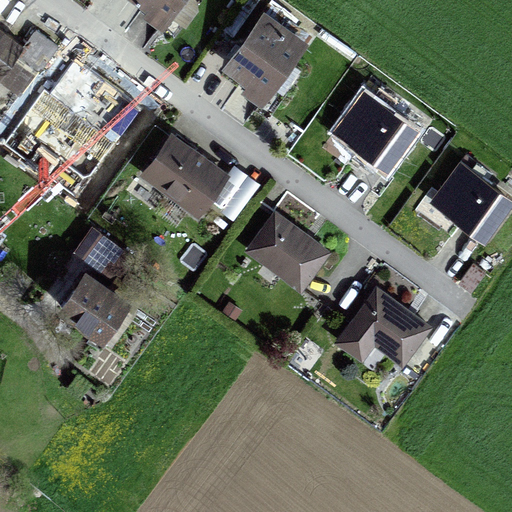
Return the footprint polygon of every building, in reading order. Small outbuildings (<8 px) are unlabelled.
[(143,0),(167,17),(178,0),(143,0)] [(264,15),(229,63),(267,90),(301,42),(264,15)] [(0,22),(0,78),(0,79),(17,56),(39,72),(60,43),(32,23),(21,37),(0,22)] [(142,108),(75,58),(31,117),(98,167),(142,108)] [(396,111),(365,89),(338,124),(362,142),(358,148),(387,169),(415,131),(392,115),(396,111)] [(172,135),(145,172),(198,211),(225,175),(172,135)] [(511,192),(464,158),(432,202),(485,239),(511,201),(511,192)] [(241,184),(221,209),(232,218),(251,193),(241,184)] [(280,209),(251,248),(302,285),(331,246),(280,209)] [(137,257),(93,227),(77,250),(114,276),(121,280),(137,257)] [(87,272),(63,307),(103,335),(134,290),(121,280),(114,276),(107,286),(87,272)] [(377,287),(341,337),(363,353),(370,344),(399,365),(429,325),(377,287)]
